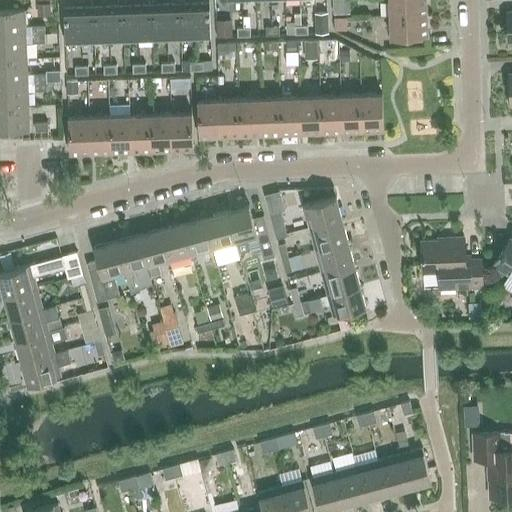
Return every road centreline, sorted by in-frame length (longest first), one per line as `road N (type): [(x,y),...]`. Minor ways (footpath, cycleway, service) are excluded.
road 1 (residential): [(0,226),(194,173),(376,167)]
road 2 (residential): [(376,167),(473,164),(468,0)]
road 3 (residential): [(398,318),(376,167)]
